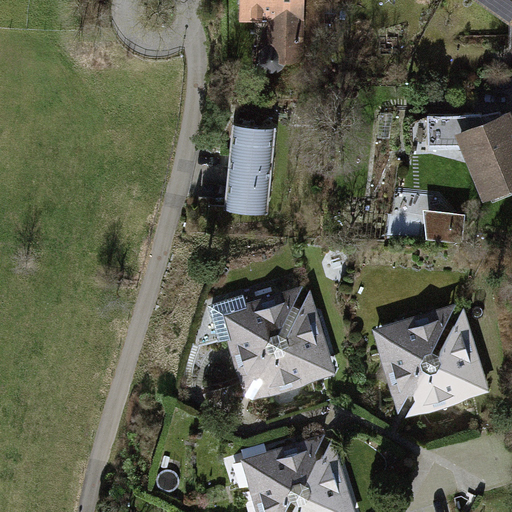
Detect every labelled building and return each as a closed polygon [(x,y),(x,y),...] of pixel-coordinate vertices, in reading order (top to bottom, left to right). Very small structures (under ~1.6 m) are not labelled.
[(303,0),(230,0),(229,24),(303,26),(303,0)] [(511,0),(456,0),(501,35),(511,19),(511,0)] [(511,138),(501,114),(445,138),(476,210),(511,194),(511,138)] [(279,130),(231,128),(227,220),(276,222),(279,130)] [(430,213),(429,238),(463,240),(464,215),(430,213)] [(252,410),(314,289),(223,318),(252,410)] [(343,377),(314,289),(252,410),(343,377)] [(457,305),(366,334),(396,425),(457,305)] [(489,394),(457,305),(396,425),(489,394)] [(292,511),(334,430),(244,459),(260,511),(292,511)] [(360,511),(334,430),(292,511),(360,511)]
